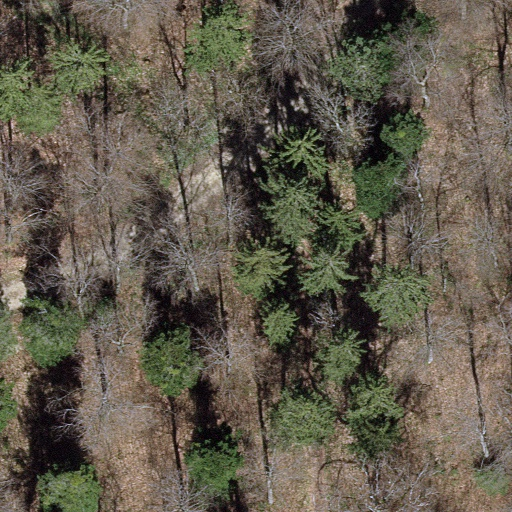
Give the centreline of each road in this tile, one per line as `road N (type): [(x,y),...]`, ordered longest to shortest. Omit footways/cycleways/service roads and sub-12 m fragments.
road 1 (track): [(315,0),(312,511)]
road 2 (track): [(0,295),(139,225),(317,76),(369,0)]
